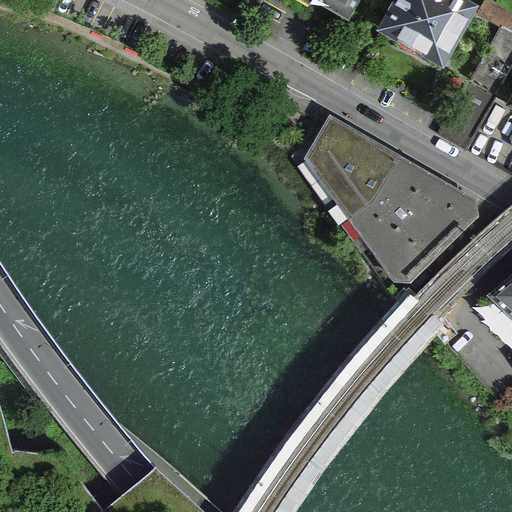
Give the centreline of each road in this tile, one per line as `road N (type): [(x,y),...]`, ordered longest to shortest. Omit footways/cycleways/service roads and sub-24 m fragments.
road 1 (unclassified): [(511,202),(158,0)]
road 2 (motorway): [(136,483),(0,306)]
